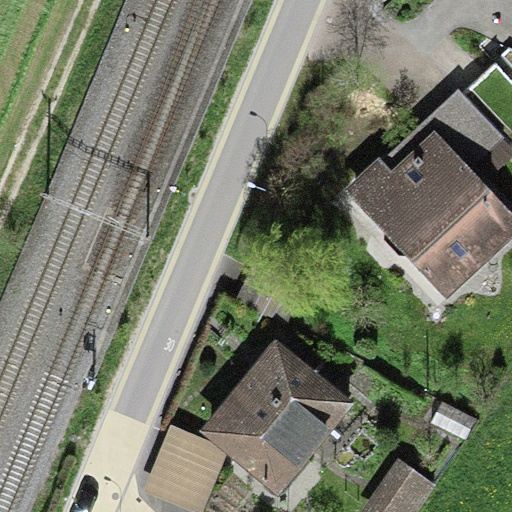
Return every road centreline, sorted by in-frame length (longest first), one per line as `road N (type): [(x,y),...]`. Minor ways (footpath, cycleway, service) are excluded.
road 1 (tertiary): [(95,511),(300,0)]
road 2 (track): [(0,224),(92,0)]
